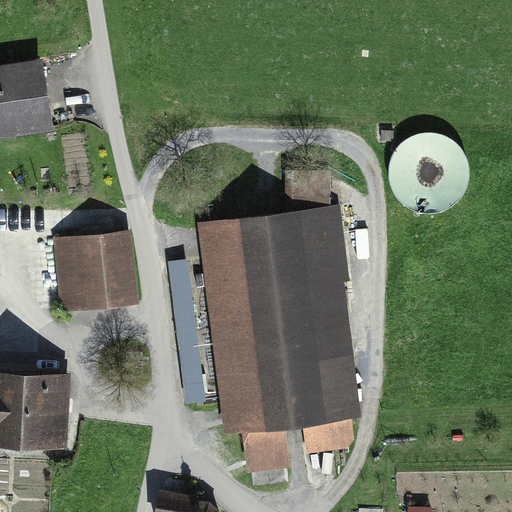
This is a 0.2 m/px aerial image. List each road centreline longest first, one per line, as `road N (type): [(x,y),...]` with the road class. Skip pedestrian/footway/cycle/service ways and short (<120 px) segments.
road 1 (unclassified): [(93,0),(106,89),(144,237),(163,430)]
road 2 (unclassified): [(255,511),(163,430)]
